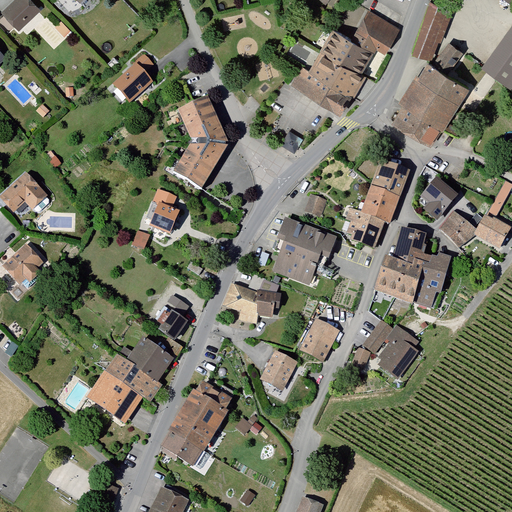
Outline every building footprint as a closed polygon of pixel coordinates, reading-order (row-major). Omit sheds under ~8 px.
[(32,0),(17,0),(4,13),(20,30),(42,10),(32,0)] [(454,14),(431,7),(416,52),(433,57),(439,39),(445,41),(454,14)] [(369,10),(354,38),(376,49),(389,55),(403,28),(369,10)] [(511,28),(484,69),(511,88),(511,28)] [(340,30),(328,52),(364,71),(376,49),(354,38),(340,30)] [(451,43),(436,66),(450,75),(465,51),(451,43)] [(323,49),(311,72),(354,95),(357,97),(370,74),(364,71),(328,52),(323,49)] [(0,51),(0,67),(8,59),(0,51)] [(143,53),(111,83),(130,105),(156,81),(146,71),(153,64),(143,53)] [(436,66),(431,63),(406,105),(439,126),(448,130),(473,88),(450,75),(436,66)] [(304,69),(295,87),(344,113),(354,95),(311,72),(304,69)] [(195,143),(178,172),(206,189),(232,143),(212,97),(180,111),(195,143)] [(439,126),(406,105),(394,123),(428,144),(439,126)] [(303,138),(289,130),(281,144),(295,152),(303,138)] [(384,160),(375,186),(401,195),(403,196),(412,170),(384,160)] [(458,192),(434,173),(421,191),(430,197),(422,208),(437,219),(458,192)] [(2,197),(15,211),(27,200),(35,209),(48,198),(27,175),(2,197)] [(511,185),(505,181),(475,233),(502,248),(511,230),(511,224),(498,216),(511,191),(511,185)] [(375,186),(365,214),(388,223),(390,223),(401,195),(375,186)] [(162,205),(153,228),(176,237),(186,213),(173,208),(177,197),(159,190),(154,202),(162,205)] [(311,194),(305,210),(321,216),(327,201),(311,194)] [(477,226),(454,207),(438,228),(457,246),(477,226)] [(363,213),(352,240),(377,250),(388,223),(365,214),(363,213)] [(338,238),(287,220),(276,250),(283,253),(276,273),(314,286),(325,256),(331,258),(338,238)] [(428,236),(403,229),(396,256),(388,254),(377,293),(438,309),(450,266),(422,258),(428,236)] [(152,236),(138,231),(134,243),(147,248),(152,236)] [(27,244),(4,267),(21,284),(44,261),(27,244)] [(266,293),(233,283),(226,308),(241,312),(239,319),(257,324),(266,293)] [(172,311),(160,328),(171,337),(176,341),(190,322),(182,316),(189,306),(172,294),(164,305),(172,311)] [(341,331),(317,319),(302,351),(326,363),(341,331)] [(396,331),(382,321),(365,345),(377,354),(390,339),(396,331)] [(398,328),(396,331),(390,339),(393,342),(381,359),(384,361),(379,368),(406,387),(420,367),(415,363),(422,353),(415,348),(419,342),(398,328)] [(147,337),(130,361),(159,382),(177,358),(174,358),(162,348),(147,337)] [(171,337),(162,348),(174,358),(184,347),(176,341),(171,337)] [(372,354),(359,348),(353,364),(366,369),(372,354)] [(276,349),(262,378),(286,390),(300,361),(276,349)] [(120,354),(107,372),(145,397),(151,402),(163,384),(159,382),(130,361),(120,354)] [(145,397),(107,372),(89,398),(126,424),(145,397)] [(237,400),(206,380),(165,446),(196,465),(237,400)] [(254,426),(244,418),(235,428),(245,437),(254,426)] [(114,503),(120,488),(110,484),(104,498),(114,503)] [(185,511),(191,501),(163,487),(150,511),(185,511)] [(257,496),(247,491),(241,501),(251,506),(257,496)] [(322,511),(325,505),(304,497),(298,511),(322,511)]
